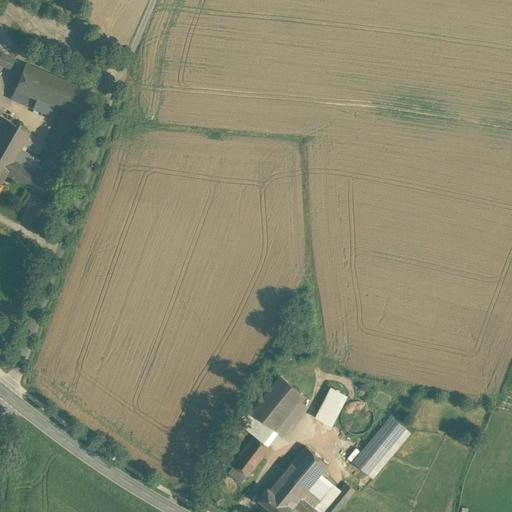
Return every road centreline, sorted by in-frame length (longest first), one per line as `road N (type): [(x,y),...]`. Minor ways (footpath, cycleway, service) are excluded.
road 1 (track): [(317,387),(319,315),(303,149),(297,140),(140,121),(132,114),(132,84),(120,75)]
road 2 (unclassified): [(5,393),(107,86),(69,0)]
road 3 (secondary): [(178,511),(5,393)]
